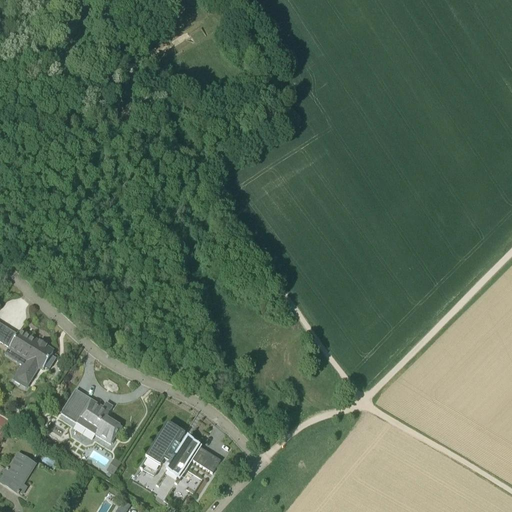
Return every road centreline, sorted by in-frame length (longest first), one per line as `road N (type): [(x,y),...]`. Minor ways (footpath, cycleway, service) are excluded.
road 1 (track): [(361,404),(84,0)]
road 2 (residential): [(212,511),(255,460),(235,433),(192,398),(112,368),(0,271)]
road 3 (track): [(361,404),(511,256)]
road 4 (track): [(361,404),(511,492)]
road 5 (track): [(255,460),(306,423),(361,404)]
